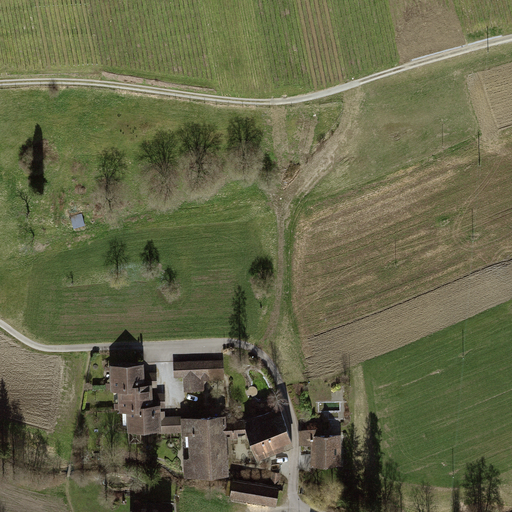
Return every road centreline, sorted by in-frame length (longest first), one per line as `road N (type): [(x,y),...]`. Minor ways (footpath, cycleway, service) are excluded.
road 1 (track): [(351,83),(269,102),(100,82),(0,82)]
road 2 (track): [(267,363),(277,348),(284,208),(346,134),(351,83)]
road 3 (unclassified): [(137,347),(232,346),(252,349),(267,363),(293,420),(301,511)]
road 4 (track): [(351,83),(511,39)]
road 5 (track): [(89,351),(66,483),(70,511)]
road 6 (track): [(0,324),(51,351),(137,347)]
